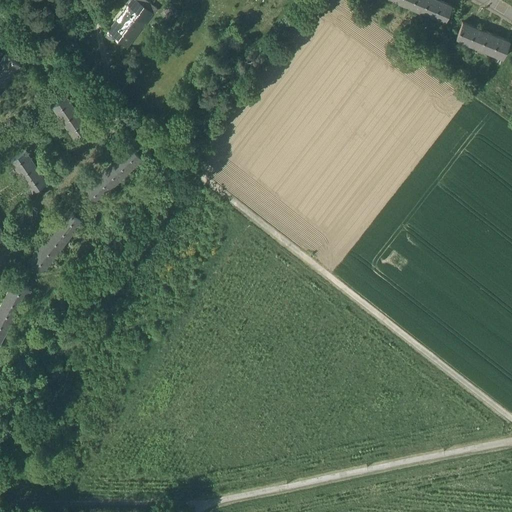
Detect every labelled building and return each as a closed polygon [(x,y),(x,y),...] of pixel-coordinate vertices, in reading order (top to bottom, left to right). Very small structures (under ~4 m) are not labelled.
[(135,0),(131,0),(107,31),(127,47),(157,8),(153,4),(152,5),(145,0),(135,0),(136,0),(135,0)] [(452,4),(441,0),(392,0),(444,22),(452,4)] [(502,58),(509,40),(462,22),(455,39),(502,58)] [(19,63),(7,53),(0,61),(0,63),(11,73),(19,63)] [(11,73),(0,63),(0,80),(3,83),(11,73)] [(66,95),(52,105),(60,115),(73,106),(66,95)] [(73,106),(60,115),(67,126),(81,117),(73,106)] [(81,117),(67,126),(74,137),(88,127),(81,117)] [(142,157),(130,145),(121,154),(132,166),(142,157)] [(25,149),(11,159),(18,169),(32,160),(25,149)] [(132,166),(121,154),(112,162),(123,175),(132,166)] [(32,160),(18,169),(26,180),(39,170),(32,160)] [(123,175),(112,162),(103,171),(114,183),(123,175)] [(39,170),(26,180),(33,190),(47,181),(39,170)] [(114,183),(103,171),(94,180),(105,192),(114,183)] [(105,192),(94,180),(84,188),(96,200),(105,192)] [(81,219),(68,209),(60,219),(74,229),(81,219)] [(74,229),(60,219),(53,229),(66,239),(74,229)] [(66,239),(53,229),(45,239),(58,249),(66,239)] [(58,249),(45,239),(37,249),(50,259),(58,249)] [(50,259),(37,249),(29,259),(43,269),(50,259)] [(28,287),(14,279),(8,291),(22,298),(28,287)] [(22,298),(8,291),(2,302),(16,310),(22,298)] [(16,310),(2,302),(0,304),(0,315),(10,321),(16,310)] [(10,321),(0,315),(0,329),(4,332),(10,321)] [(7,358),(0,363),(0,377),(14,366),(7,358)]
